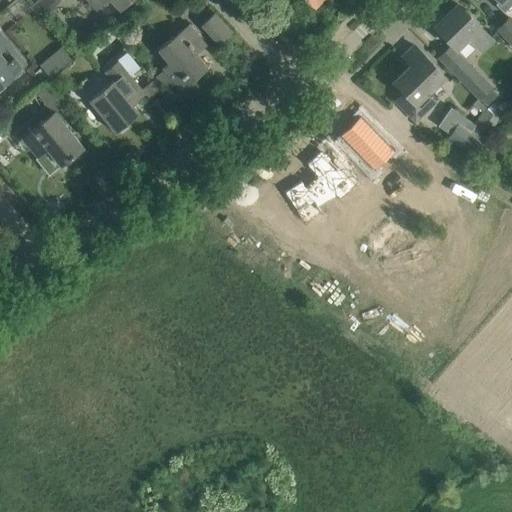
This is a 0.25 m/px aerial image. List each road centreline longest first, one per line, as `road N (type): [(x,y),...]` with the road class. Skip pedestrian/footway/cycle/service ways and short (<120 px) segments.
road 1 (residential): [(41,258),(301,81)]
road 2 (residential): [(301,81),(395,0)]
